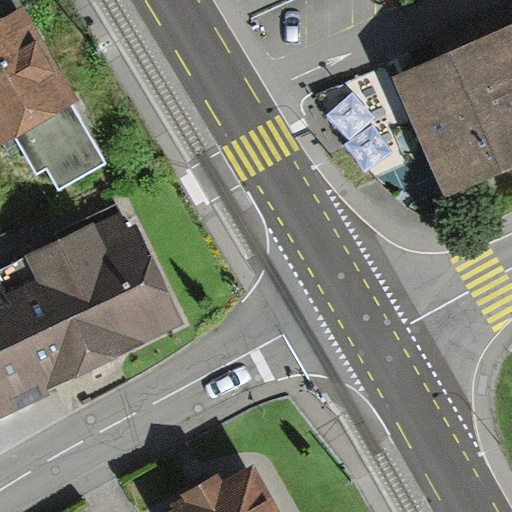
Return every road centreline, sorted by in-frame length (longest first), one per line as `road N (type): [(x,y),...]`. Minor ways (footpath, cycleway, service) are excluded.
road 1 (unclassified): [(0,489),(349,295)]
road 2 (primary): [(172,0),(349,295)]
road 3 (unknown): [(226,91),(446,0)]
road 4 (primary): [(378,342),(474,511)]
road 5 (residential): [(378,342),(511,269)]
